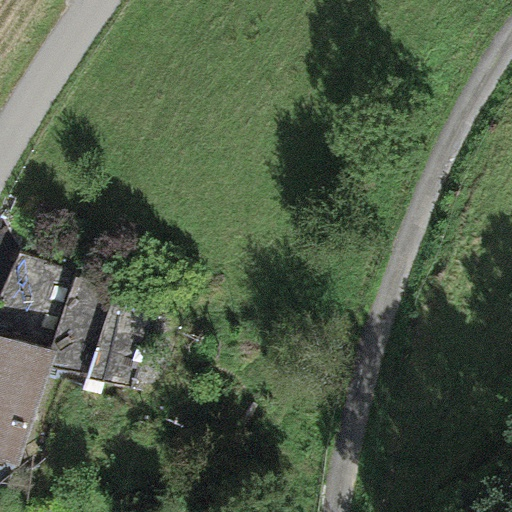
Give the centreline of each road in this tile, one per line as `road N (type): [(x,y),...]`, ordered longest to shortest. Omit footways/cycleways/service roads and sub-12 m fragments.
road 1 (residential): [(511,29),(435,168),(358,390),(336,511)]
road 2 (residential): [(101,0),(0,157)]
